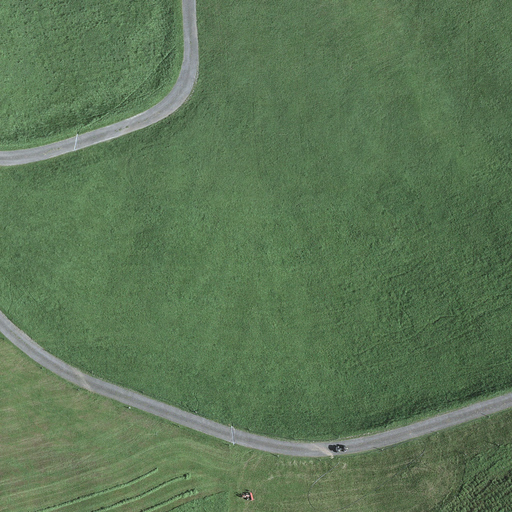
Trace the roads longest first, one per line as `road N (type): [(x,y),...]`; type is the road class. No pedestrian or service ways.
road 1 (track): [(0,320),(68,372),(281,446),(358,445),(511,399)]
road 2 (track): [(191,0),(188,79),(160,113),(48,151),(0,158)]
